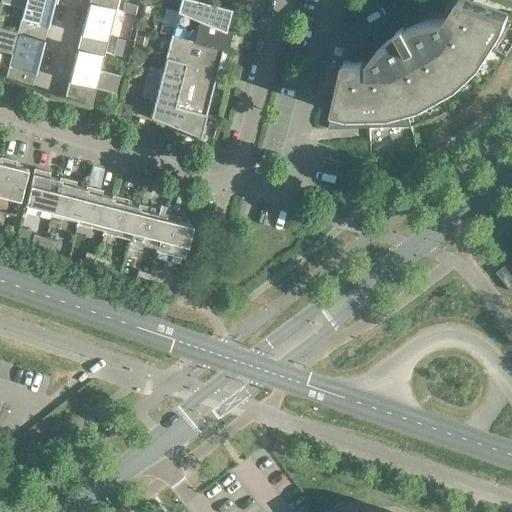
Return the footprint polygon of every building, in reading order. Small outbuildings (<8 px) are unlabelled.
[(0,0),(0,1),(23,7),(17,33),(16,33),(44,40),(54,0),(0,0)] [(89,0),(89,2),(116,9),(118,0),(89,0)] [(196,0),(180,0),(177,11),(227,31),(233,9),(196,0)] [(419,23),(413,25),(406,28),(399,16),(391,20),(398,32),(387,40),(384,37),(374,47),(377,50),(369,61),(344,61),(341,72),(328,128),(370,127),(411,127),(407,111),(421,107),(457,87),(480,65),(503,30),(508,14),(467,0),(457,0),(446,18),(432,19),(419,23)] [(136,4),(123,1),(121,9),(134,12),(136,4)] [(116,9),(89,2),(77,49),(104,56),(116,9)] [(160,25),(158,33),(171,36),(223,49),(227,31),(177,11),(165,8),(160,25)] [(138,27),(134,40),(143,43),(147,30),(138,27)] [(17,33),(0,28),(0,50),(11,53),(5,77),(32,86),(44,40),(16,33),(17,33)] [(223,49),(171,36),(165,58),(185,63),(217,71),(218,66),(221,67),(224,54),(221,53),(223,49)] [(117,38),(113,54),(122,56),(126,40),(117,38)] [(104,56),(77,49),(64,97),(91,107),(96,88),(115,93),(120,75),(100,70),(104,56)] [(134,63),(129,66),(134,75),(143,70),(140,65),(145,62),(139,53),(131,58),(134,63)] [(185,63),(165,58),(154,102),(205,115),(217,71),(185,63)] [(205,115),(154,102),(150,116),(200,137),(205,115)] [(0,156),(0,195),(19,201),(27,169),(15,165),(16,161),(0,156)] [(24,205),(51,212),(60,180),(59,179),(49,177),(50,172),(34,168),(24,205)] [(60,177),(59,179),(60,180),(51,212),(50,214),(77,221),(86,188),(85,188),(75,186),(76,181),(60,177)] [(86,186),(85,188),(86,188),(77,221),(76,223),(103,230),(104,230),(112,197),(111,197),(101,195),(102,190),(86,186)] [(112,195),(111,197),(112,197),(104,230),(103,230),(103,232),(129,239),(130,239),(138,206),(127,204),(128,199),(112,195)] [(138,204),(138,206),(130,239),(129,239),(129,241),(156,248),(164,215),(153,213),(155,208),(138,204)] [(164,213),(164,215),(156,248),(155,250),(184,257),(192,225),(179,222),(181,217),(164,213)] [(34,234),(30,243),(42,247),(45,238),(34,234)] [(57,242),(45,238),(42,247),(54,251),(57,242)] [(86,252),(83,261),(95,265),(98,256),(86,252)] [(110,260),(98,256),(95,265),(106,269),(110,260)] [(511,268),(508,263),(507,264),(496,272),(511,292),(511,291),(511,268)] [(138,270),(135,279),(147,283),(150,274),(138,270)] [(162,278),(150,274),(147,283),(159,287),(162,278)]
